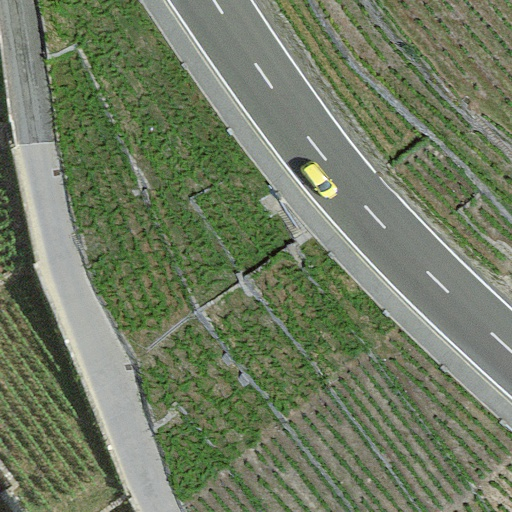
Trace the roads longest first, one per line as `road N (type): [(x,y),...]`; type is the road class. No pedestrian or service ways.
road 1 (track): [(161,511),(47,211),(14,0)]
road 2 (tertiary): [(215,0),(294,121),(379,220),(511,351)]
